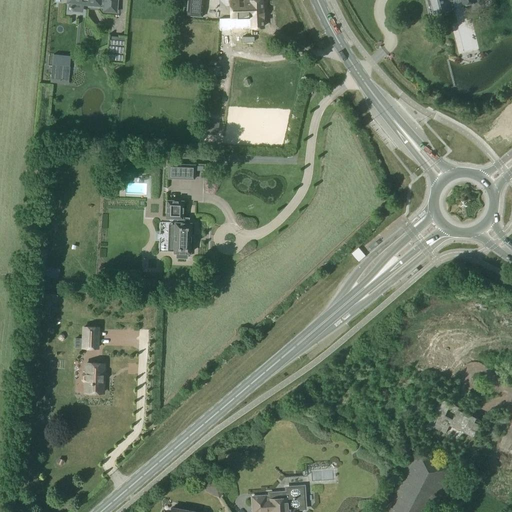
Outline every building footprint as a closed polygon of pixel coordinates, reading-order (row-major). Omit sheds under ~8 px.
[(69,0),(69,10),(82,12),(83,3),(100,5),(100,4),(105,4),(104,10),(115,11),(116,0),(69,0)] [(187,0),(186,16),(202,17),(203,0),(187,0)] [(230,1),(230,15),(230,18),(251,18),(251,20),(262,19),(261,0),(230,1)] [(434,13),(452,9),(451,7),(454,7),(451,0),(427,0),(429,5),(432,5),(434,13)] [(230,15),(221,15),(221,31),(231,30),(231,29),(230,18),(230,15)] [(262,28),(262,19),(251,20),(251,18),(230,18),(231,29),(262,28)] [(126,38),(110,36),(108,61),(123,63),(126,38)] [(204,120),(203,131),(217,133),(219,122),(204,120)] [(178,180),(179,166),(169,166),(169,180),(178,180)] [(166,201),(166,218),(177,218),(177,223),(175,223),(174,253),(176,253),(176,258),(187,258),(187,253),(189,253),(190,223),(188,223),(188,218),(182,218),(182,201),(166,201)] [(351,253),(359,262),(365,256),(358,247),(351,253)] [(40,267),(43,251),(35,250),(32,265),(40,267)] [(59,270),(40,267),(39,276),(57,279),(59,270)] [(51,293),(40,291),(37,312),(47,314),(51,293)] [(84,327),(83,347),(98,348),(98,328),(84,327)] [(82,375),(82,379),(83,381),(85,381),(85,392),(102,393),(104,371),(102,370),(102,364),(86,364),(85,373),(83,374),(82,375)] [(206,413),(225,395),(221,391),(202,409),(206,413)] [(431,412),(425,425),(459,442),(462,434),(473,440),(475,435),(482,421),(471,415),(470,418),(464,415),(465,413),(457,409),(457,411),(449,407),(451,404),(441,398),(433,413),(431,412)] [(507,468),(511,454),(511,450),(489,443),(483,459),(507,468)] [(414,452),(384,511),(432,511),(452,472),(414,452)] [(211,472),(201,489),(220,499),(229,481),(211,472)] [(265,496),(252,497),(252,511),(255,511),(268,511),(295,511),(295,509),(300,509),(300,504),(304,500),(303,487),(290,487),(286,492),(269,493),(269,497),(265,497),(265,496)]
